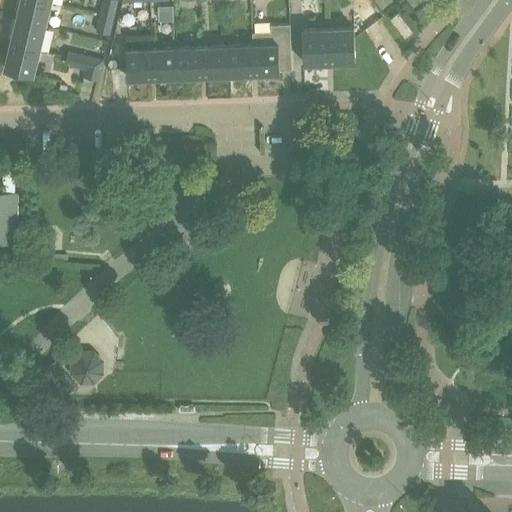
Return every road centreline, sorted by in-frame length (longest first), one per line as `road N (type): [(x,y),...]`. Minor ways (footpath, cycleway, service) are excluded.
road 1 (residential): [(388,422),(405,236),(437,116),(456,72),(509,0)]
road 2 (residential): [(483,0),(416,111),(372,254),(357,421)]
road 3 (tertiary): [(335,452),(0,437)]
road 4 (residential): [(35,349),(219,187),(225,168)]
road 5 (residential): [(0,118),(223,108)]
